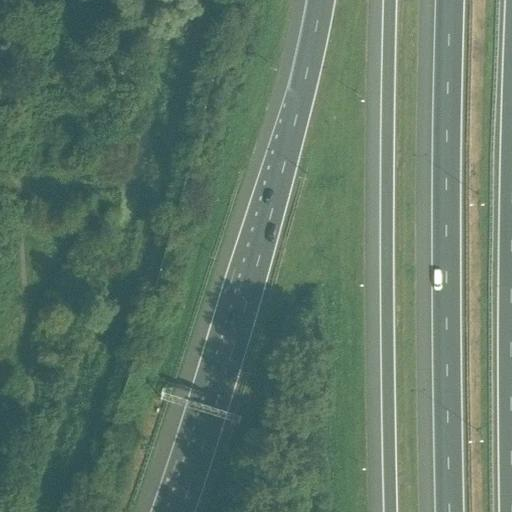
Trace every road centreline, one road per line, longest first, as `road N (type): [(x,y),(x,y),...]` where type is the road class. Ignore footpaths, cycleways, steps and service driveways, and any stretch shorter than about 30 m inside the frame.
road 1 (motorway): [(320,0),(256,265),(179,511)]
road 2 (motorway): [(444,0),(449,511)]
road 3 (motorway): [(393,0),(391,511)]
